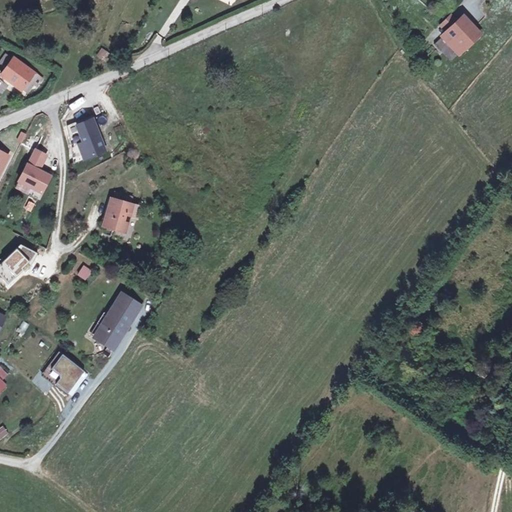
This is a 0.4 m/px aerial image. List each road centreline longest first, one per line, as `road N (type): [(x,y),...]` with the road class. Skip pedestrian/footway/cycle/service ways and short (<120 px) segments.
road 1 (tertiary): [(279,0),(44,102)]
road 2 (residential): [(44,102),(61,153),(58,246),(72,247),(100,200)]
road 3 (residential): [(0,458),(38,467),(112,357)]
